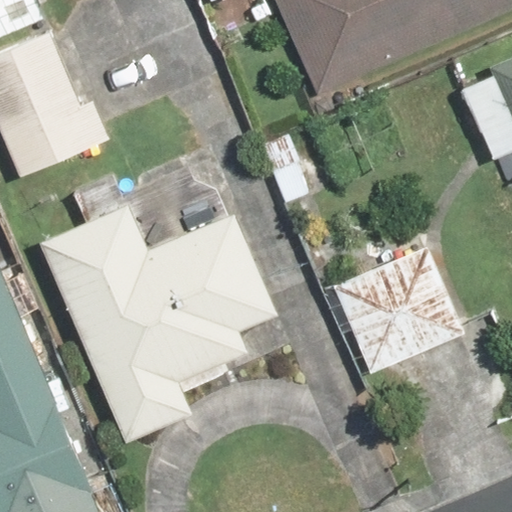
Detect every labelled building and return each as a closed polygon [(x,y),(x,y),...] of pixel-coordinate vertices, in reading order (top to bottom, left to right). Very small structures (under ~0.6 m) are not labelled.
[(511,0),(272,0),(315,99),(511,14),(511,0)] [(77,101),(53,32),(0,50),(0,131),(16,177),(108,145),(91,96),(77,101)] [(511,55),(493,63),(496,71),(461,85),(490,156),(511,146),(511,55)] [(306,123),(257,145),(289,217),(337,195),(306,123)] [(89,217),(41,237),(125,439),(308,364),(221,157),(124,197),(116,178),(79,193),(89,217)] [(330,280),(370,375),(467,333),(426,239),(330,280)] [(0,511),(104,511),(0,268),(0,511)]
